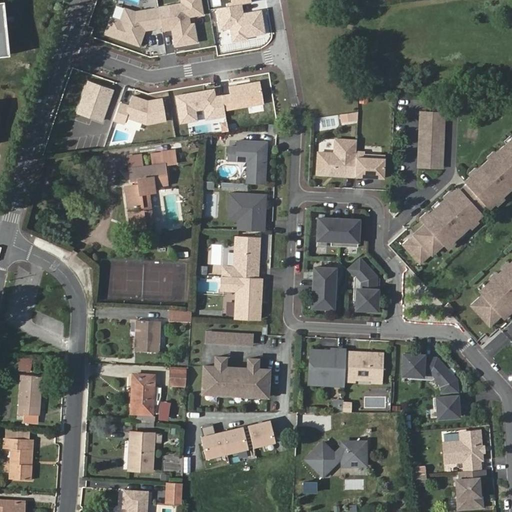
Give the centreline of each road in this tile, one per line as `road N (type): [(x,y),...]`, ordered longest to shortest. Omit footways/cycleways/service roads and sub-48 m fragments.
road 1 (residential): [(8,234),(57,266),(81,299),(67,511)]
road 2 (residential): [(293,194),(290,325),(396,330)]
road 3 (residential): [(286,53),(152,77),(65,47)]
road 4 (residential): [(396,330),(397,277),(379,248),(380,210),(366,199),(293,194)]
road 5 (unclassified): [(8,234),(65,47)]
road 6 (residential): [(511,447),(508,393),(478,360),(449,333),(396,330)]
